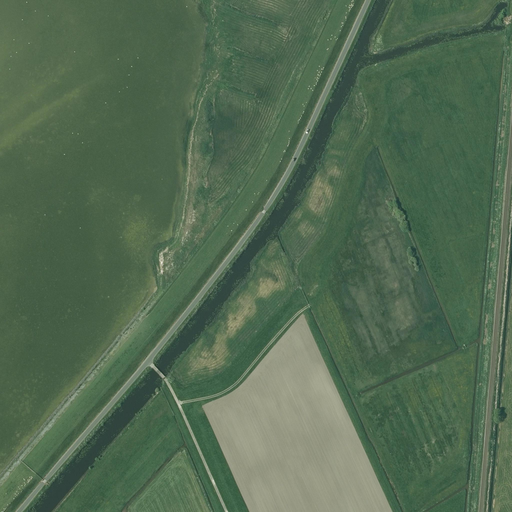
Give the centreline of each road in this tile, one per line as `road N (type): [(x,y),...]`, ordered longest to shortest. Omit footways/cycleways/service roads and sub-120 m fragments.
road 1 (tertiary): [(19,511),(263,211),(367,0)]
road 2 (track): [(225,511),(169,386),(146,361)]
